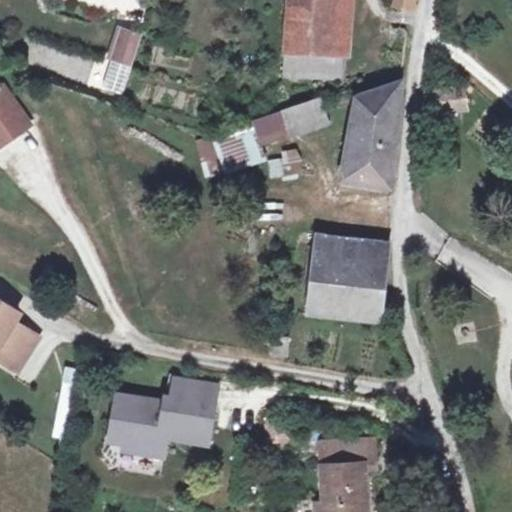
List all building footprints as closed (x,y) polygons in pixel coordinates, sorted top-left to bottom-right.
[(288,0),(284,74),(338,78),(344,0),(288,0)] [(395,0),(394,5),(408,9),(413,6),(414,0),(395,0)] [(143,36),(123,29),(113,60),(133,67),(143,36)] [(124,94),(133,67),(113,60),(104,87),(124,94)] [(357,97),(341,179),(391,187),(401,84),(401,81),(357,97)] [(0,142),(2,145),(31,126),(3,86),(0,86),(0,142)] [(426,92),(425,113),(468,110),(465,88),(426,92)] [(320,99),(254,122),(263,148),(328,126),(320,99)] [(254,122),(198,142),(208,181),(267,161),(263,148),(254,122)] [(304,162),(297,150),(283,153),(283,160),(269,162),(272,180),(283,178),(284,183),(300,179),(300,172),(304,162)] [(317,247),(388,256),(390,242),(318,234),(317,247)] [(317,247),(309,311),(380,319),(388,256),(317,247)] [(0,301),(0,359),(7,364),(28,331),(14,322),(19,313),(0,301)] [(28,331),(7,364),(19,372),(39,337),(28,331)] [(289,339),(274,338),(273,355),(287,356),(289,339)] [(81,383),(69,381),(65,402),(77,404),(81,383)] [(166,440),(167,434),(208,441),(217,388),(177,381),(173,401),(165,399),(164,403),(117,396),(113,418),(128,420),(125,441),(124,447),(164,454),(166,440)] [(128,420),(113,418),(110,439),(125,441),(128,420)] [(287,421),(270,419),(268,437),(285,438),(287,421)] [(208,441),(167,434),(166,440),(212,448),(213,442),(208,441)] [(323,444),(326,511),(367,511),(364,465),(376,465),(375,441),(323,444)]
